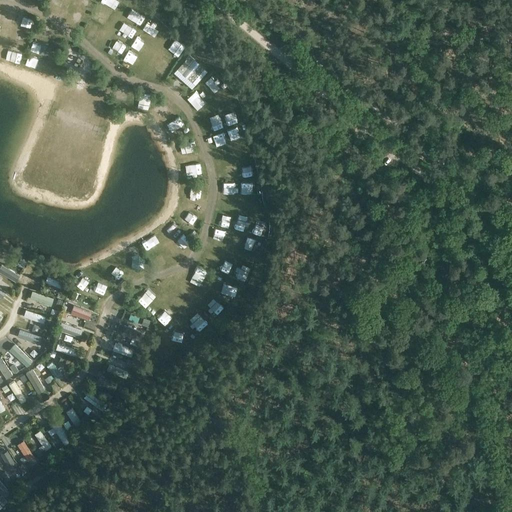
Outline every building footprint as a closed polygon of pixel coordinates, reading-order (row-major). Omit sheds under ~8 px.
[(133,21),(138,12),(124,5),(120,15),(133,21)] [(25,26),(29,15),(19,12),(16,22),(25,26)] [(170,51),(175,42),(167,37),(161,46),(170,51)] [(18,57),(20,44),(8,42),(6,54),(18,57)] [(178,68),(174,73),(192,89),(207,71),(205,69),(205,68),(200,63),(195,60),(190,55),(178,68)] [(136,87),(134,96),(142,98),(145,89),(136,87)] [(157,92),(149,101),(157,108),(165,100),(157,92)] [(232,129),(222,130),(224,141),(234,139),(232,129)] [(206,146),(215,145),(214,136),(205,136),(206,146)] [(181,164),(181,174),(197,174),(197,163),(181,164)] [(226,167),(218,168),(219,176),(227,175),(226,167)] [(219,193),(227,193),(227,183),(219,183),(219,193)] [(187,184),(187,197),(198,196),(198,184),(187,184)] [(179,211),(175,221),(185,226),(190,215),(179,211)] [(166,235),(172,227),(166,222),(160,231),(166,235)] [(178,231),(171,239),(179,246),(186,238),(178,231)] [(235,248),(244,250),(247,236),(238,234),(235,248)] [(0,267),(0,272),(16,282),(20,275),(2,264),(0,267)] [(202,281),(208,271),(196,264),(190,274),(202,281)] [(61,289),(64,283),(48,276),(45,282),(61,289)] [(219,283),(216,293),(226,296),(229,285),(219,283)] [(144,289),(135,302),(141,306),(150,294),(144,289)] [(51,306),(53,298),(32,291),(29,299),(51,306)] [(205,317),(212,310),(202,299),(195,306),(205,317)] [(150,320),(163,306),(157,300),(143,314),(150,320)] [(71,313),(88,319),(91,312),(73,305),(71,313)] [(46,316),(26,309),(23,316),(43,323),(46,316)] [(191,329),(196,324),(186,315),(181,321),(191,329)] [(77,336),(80,329),(61,322),(59,329),(77,336)] [(142,331),(119,323),(116,332),(138,340),(142,331)] [(174,329),(166,330),(168,342),(177,340),(174,329)] [(42,336),(25,331),(23,338),(39,343),(42,336)] [(131,357),(134,350),(115,343),(113,350),(131,357)] [(15,344),(9,350),(27,367),(32,361),(15,344)] [(58,344),(56,350),(77,357),(78,351),(58,344)] [(12,374),(1,357),(0,357),(0,368),(6,378),(12,374)] [(52,362),(46,366),(57,380),(63,375),(52,362)] [(109,365),(107,371),(126,379),(128,373),(109,365)] [(25,374),(37,394),(45,389),(33,369),(25,374)] [(112,389),(115,384),(103,376),(100,382),(112,389)] [(26,400),(15,383),(10,386),(20,403),(26,400)] [(7,387),(1,390),(3,397),(10,394),(7,387)] [(84,397),(102,411),(107,405),(88,391),(84,397)] [(72,408),(66,412),(77,430),(84,427),(72,408)] [(52,427),(64,445),(71,441),(59,422),(52,427)] [(45,451),(51,447),(40,430),(34,434),(45,451)] [(28,461),(34,457),(23,441),(17,445),(28,461)] [(1,455),(11,472),(18,468),(7,451),(1,455)]
